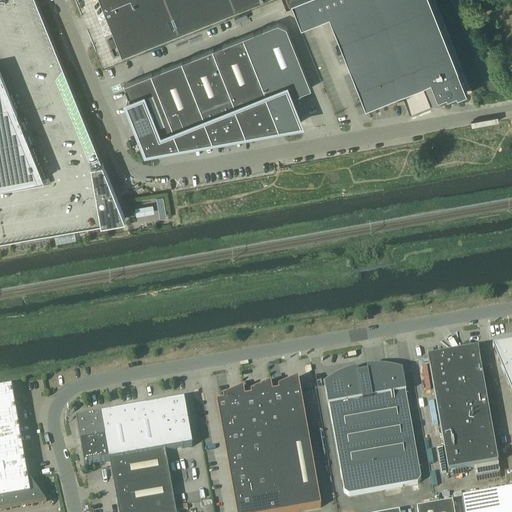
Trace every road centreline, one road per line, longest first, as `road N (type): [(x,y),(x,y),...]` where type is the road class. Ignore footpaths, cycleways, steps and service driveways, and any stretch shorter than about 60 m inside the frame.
road 1 (unclassified): [(500,112),(162,172),(123,163),(58,0)]
road 2 (unclassified): [(75,511),(53,427),(58,402),(75,386),(482,313)]
road 3 (unknown): [(0,28),(65,174),(75,166),(74,149)]
road 4 (unknown): [(195,363),(228,511)]
road 5 (unknown): [(74,149),(24,13)]
